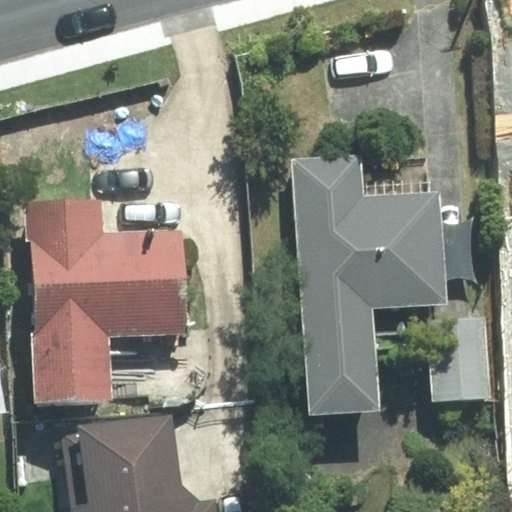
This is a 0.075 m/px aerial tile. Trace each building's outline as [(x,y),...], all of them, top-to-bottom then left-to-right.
[(458,305),(451,192),(377,196),(375,159),(311,163),(325,412),(392,408),(386,309),(458,305)] [(111,192),(40,193),(42,402),(126,401),(126,337),(197,336),(196,261),(162,262),(162,227),(112,228),(111,192)] [(0,417),(23,414),(0,291),(0,417)] [(501,399),(497,318),(435,321),(439,402),(501,399)] [(189,504),(185,411),(101,415),(104,499),(84,500),(84,511),(233,511),(233,502),(189,504)]
